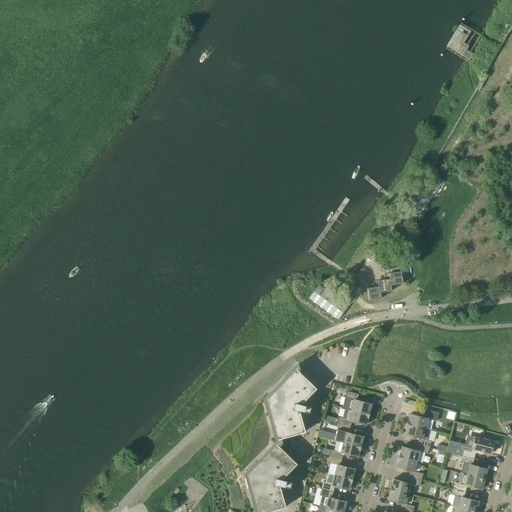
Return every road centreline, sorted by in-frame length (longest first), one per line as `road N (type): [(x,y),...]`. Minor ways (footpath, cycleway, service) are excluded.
road 1 (residential): [(358,321),(511,298)]
road 2 (residential): [(290,511),(328,366)]
road 3 (residential): [(364,511),(395,394)]
